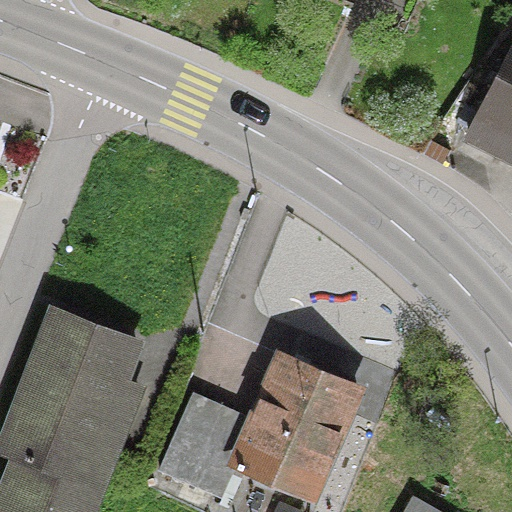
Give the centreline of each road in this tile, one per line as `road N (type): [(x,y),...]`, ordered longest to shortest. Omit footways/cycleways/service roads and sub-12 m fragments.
road 1 (secondary): [(95,58),(251,127),(369,198),(418,239),(511,344)]
road 2 (residential): [(0,311),(95,58)]
